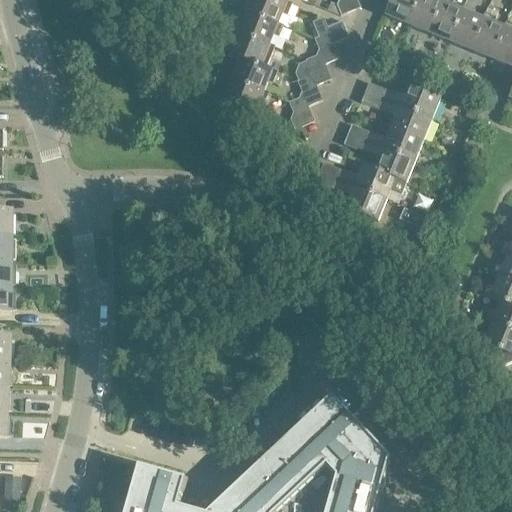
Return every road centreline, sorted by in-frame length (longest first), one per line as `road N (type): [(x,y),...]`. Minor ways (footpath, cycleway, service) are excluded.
road 1 (unclassified): [(511,472),(323,271),(247,211),(201,193),(68,192)]
road 2 (unclassified): [(54,511),(83,412),(90,343),(68,192)]
road 3 (unclassified): [(68,192),(6,0)]
road 4 (residential): [(320,148),(376,0)]
